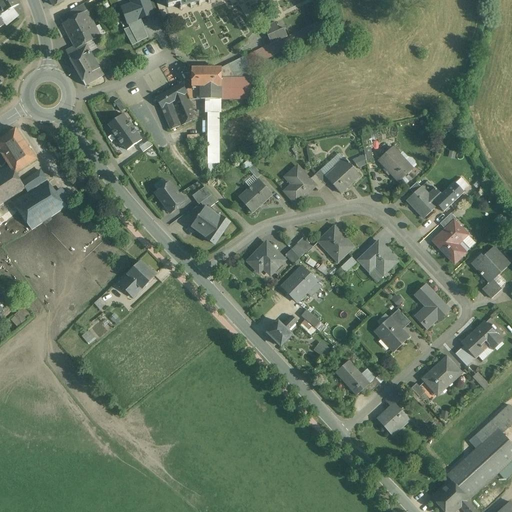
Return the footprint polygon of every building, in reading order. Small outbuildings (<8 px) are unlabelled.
[(0,0),(0,14),(18,4),(15,0),(0,0)] [(131,0),(135,9),(123,13),(129,27),(155,18),(148,0),(131,0)] [(165,0),(168,9),(180,6),(180,8),(179,10),(181,11),(182,8),(190,6),(190,9),(192,8),(192,6),(198,4),(199,6),(201,6),(200,4),(208,2),(208,4),(210,3),(209,1),(212,0),(216,0),(217,1),(219,1),(218,0),(165,0)] [(83,5),(71,12),(74,18),(84,12),(85,13),(87,11),(83,5)] [(71,12),(60,18),(63,24),(74,18),(71,12)] [(63,24),(62,25),(74,47),(66,52),(68,56),(85,86),(98,80),(101,86),(111,80),(107,73),(103,76),(97,65),(99,64),(97,59),(94,60),(85,44),(100,37),(96,29),(94,31),(85,13),(84,12),(74,18),(63,24)] [(271,45),(264,49),(245,58),(249,66),(250,68),(331,29),(326,18),(307,27),(305,29),(294,34),(288,38),(271,45)] [(279,31),(275,23),(264,28),(271,45),(288,38),(284,29),(279,31)] [(245,58),(222,69),(221,69),(221,79),(250,79),(249,66),(245,58)] [(221,69),(192,69),(192,90),(188,90),(186,92),(187,94),(189,100),(205,100),(221,100),(221,79),(221,69)] [(250,79),(221,79),(221,100),(221,101),(250,101),(250,79)] [(186,92),(182,84),(156,99),(161,108),(170,130),(197,120),(189,100),(187,94),(186,92)] [(126,109),(119,99),(114,103),(121,112),(126,109)] [(221,100),(205,100),(205,113),(207,113),(207,165),(218,165),(218,113),(221,113),(221,101),(221,100)] [(123,115),(108,125),(112,130),(110,131),(116,139),(132,128),(123,115)] [(132,128),(116,139),(122,147),(124,146),(127,151),(142,141),(132,128)] [(360,132),(364,150),(371,148),(373,148),(372,141),(377,139),(375,129),(360,132)] [(37,160),(15,130),(0,140),(0,151),(10,167),(15,175),(16,175),(37,160)] [(149,141),(139,148),(143,153),(153,146),(149,141)] [(365,155),(367,164),(374,162),(371,148),(364,150),(365,155)] [(413,170),(393,148),(379,161),(399,182),(413,170)] [(365,155),(352,161),(358,168),(367,165),(367,164),(365,155)] [(344,159),(336,167),(337,168),(326,178),(329,182),(341,194),(360,177),(344,159)] [(262,175),(253,165),(248,170),(257,180),(262,175)] [(10,167),(0,173),(0,205),(25,189),(22,184),(16,175),(15,175),(10,167)] [(309,181),(298,167),(287,177),(294,184),(284,192),(295,204),(315,187),(309,181)] [(40,171),(22,184),(25,189),(28,193),(47,181),(40,171)] [(326,178),(320,171),(315,175),(325,186),(329,182),(326,178)] [(325,186),(315,175),(309,181),(315,187),(319,191),(325,186)] [(28,193),(13,203),(31,230),(67,206),(47,181),(28,193)] [(260,182),(251,190),(250,189),(239,199),(252,213),(272,196),(260,182)] [(416,183),(409,190),(414,195),(421,188),(416,183)] [(454,183),(441,195),(444,198),(436,205),(438,206),(444,213),(464,194),(454,183)] [(170,184),(156,194),(170,213),(184,203),(170,184)] [(205,188),(192,197),(198,205),(201,204),(212,195),(205,188)] [(429,196),(421,188),(414,195),(407,201),(424,219),(438,206),(436,205),(444,198),(441,195),(435,188),(433,189),(435,190),(429,196)] [(212,195),(201,204),(204,209),(205,208),(207,210),(218,202),(212,195)] [(207,210),(205,208),(204,209),(192,227),(207,238),(206,239),(213,244),(228,224),(221,218),(220,219),(207,210)] [(450,214),(439,225),(445,231),(454,223),(457,221),(450,214)] [(445,231),(433,242),(443,253),(444,252),(455,263),(464,254),(456,245),(466,236),(454,223),(445,231)] [(353,248),(334,228),(318,242),(337,263),(353,248)] [(312,248),(303,238),(297,244),(306,254),(312,248)] [(398,263),(378,242),(358,261),(366,270),(372,264),(384,276),(398,263)] [(284,261),(266,244),(248,263),(256,270),(261,266),(271,275),(284,261)] [(510,265),(494,248),(483,259),(480,256),(471,265),(489,284),(493,281),(510,265)] [(299,259),(291,250),(285,256),(293,265),(299,259)] [(352,257),(341,268),(346,273),(357,263),(352,257)] [(141,263),(128,276),(142,289),(155,276),(141,263)] [(318,285),(301,268),(283,287),(298,302),(305,294),(307,296),(318,285)] [(142,289),(128,276),(119,284),(133,298),(142,289)] [(502,290),(493,281),(489,284),(483,289),(492,300),(502,290)] [(440,300),(426,285),(415,296),(427,309),(419,316),(429,327),(426,329),(427,330),(437,320),(434,317),(443,308),(438,302),(440,300)] [(119,295),(111,287),(106,292),(113,301),(119,295)] [(0,311),(8,304),(0,294),(0,311)] [(396,294),(390,299),(396,305),(401,301),(396,294)] [(31,316),(23,308),(19,312),(26,320),(31,316)] [(443,308),(434,317),(437,320),(439,321),(448,313),(443,308)] [(408,321),(398,310),(392,315),(403,326),(408,321)] [(316,323),(303,312),(299,315),(305,320),(313,327),(316,323)] [(292,317),(282,327),(278,323),(268,334),(272,338),(271,339),(276,343),(276,342),(281,347),(292,336),(288,332),(297,322),(292,317)] [(409,339),(390,318),(375,332),(394,353),(409,339)] [(313,327),(305,320),(301,324),(309,331),(313,327)] [(485,323),(461,344),(464,347),(475,359),(489,346),(493,350),(502,342),(485,323)] [(88,331),(81,335),(85,342),(92,337),(88,331)] [(314,351),(323,358),(329,349),(320,343),(314,351)] [(475,359),(464,347),(455,355),(466,367),(475,359)] [(460,374),(446,358),(427,376),(429,378),(425,382),(437,395),(460,374)] [(370,384),(349,361),(336,373),(356,396),(364,389),(370,384)] [(370,384),(364,389),(369,395),(380,385),(375,379),(370,384)] [(424,393),(416,384),(411,389),(419,398),(424,393)] [(394,395),(386,402),(391,407),(394,404),(395,405),(399,401),(394,395)] [(391,407),(377,419),(392,436),(409,420),(395,405),(394,404),(391,407)] [(511,408),(509,406),(476,437),(482,444),(447,476),(451,481),(448,484),(466,504),(468,502),(511,461),(511,444),(502,434),(511,425),(511,408)] [(466,504),(448,484),(431,498),(443,511),(456,511),(460,509),(466,504)] [(476,511),(468,502),(466,504),(460,509),(463,511),(476,511)] [(511,511),(511,505),(510,503),(500,511),(511,511)]
